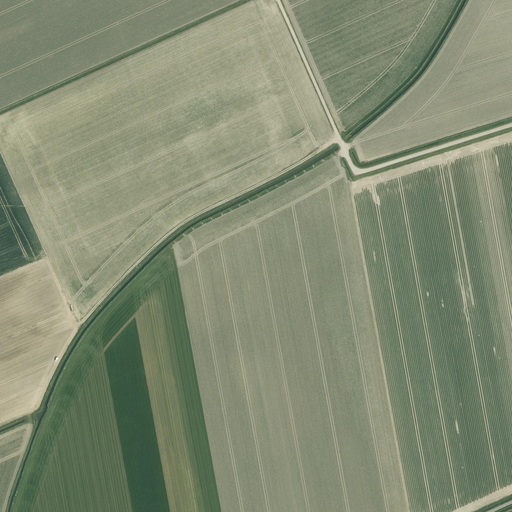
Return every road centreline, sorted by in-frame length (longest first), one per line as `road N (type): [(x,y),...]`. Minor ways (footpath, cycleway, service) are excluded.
road 1 (track): [(276,0),(356,171),(511,125)]
road 2 (track): [(83,320),(166,235),(339,138)]
